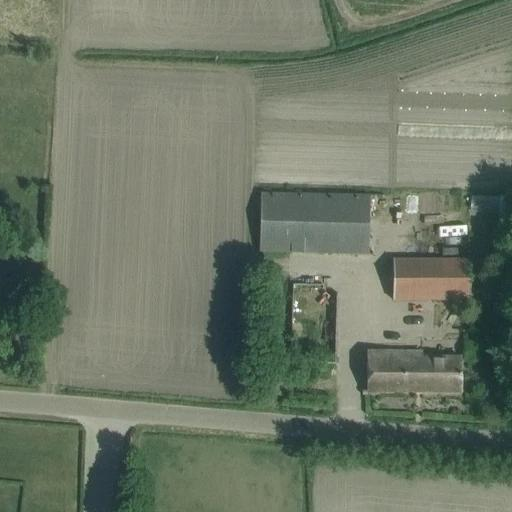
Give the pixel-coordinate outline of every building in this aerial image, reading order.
[(368,255),(370,196),(260,193),(259,252),(368,255)] [(0,253),(29,279),(32,254),(0,250),(0,253)] [(469,300),(469,259),(392,259),(392,300),(469,300)] [(306,277),(306,288),(347,287),(346,268),(325,269),(325,276),(306,277)] [(460,392),(460,358),(421,358),(421,352),(367,352),(367,391),(460,392)] [(346,372),(348,358),(334,355),(332,370),(346,372)]
